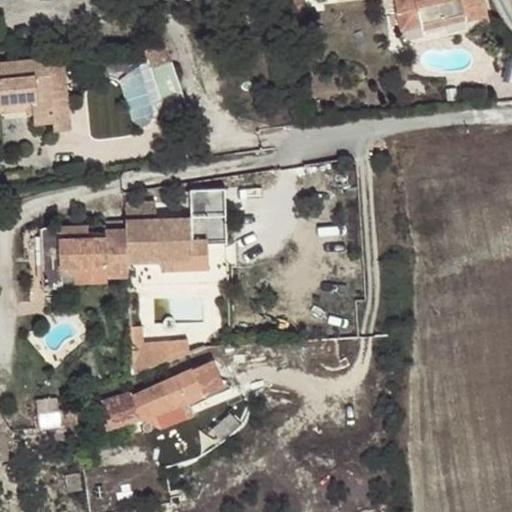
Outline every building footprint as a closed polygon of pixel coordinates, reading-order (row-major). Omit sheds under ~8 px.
[(395,0),(402,28),(421,24),(465,13),(466,19),(467,21),(489,15),(485,0),(395,0)] [(465,13),(421,24),(423,30),(466,19),(465,13)] [(134,119),(159,114),(155,96),(182,90),(174,53),(122,65),(134,119)] [(57,95),(68,94),(64,56),(47,57),(49,73),(55,72),(57,95)] [(47,57),(0,62),(0,103),(32,101),(34,117),(34,124),(52,121),(53,132),(71,130),(68,94),(57,95),(55,72),(49,73),(47,57)] [(32,101),(0,103),(0,112),(26,109),(27,117),(34,117),(32,101)] [(2,174),(3,183),(23,180),(22,172),(2,174)] [(126,230),(127,264),(160,262),(194,261),(193,242),(206,241),(207,244),(228,244),(227,216),(126,219),(126,230)] [(105,220),(105,230),(126,230),(126,219),(105,220)] [(59,225),(59,227),(60,238),(88,237),(88,224),(59,225)] [(59,227),(44,227),(46,290),(61,289),(61,269),(71,269),(106,268),(107,278),(128,276),(127,264),(126,230),(105,230),(105,237),(88,237),(60,238),(59,227)] [(160,262),(161,272),(208,270),(207,244),(206,241),(193,242),(194,261),(160,262)] [(71,269),(72,285),(107,284),(107,278),(106,268),(71,269)] [(131,374),(187,353),(186,345),(141,346),(141,329),(130,329),(131,374)] [(224,387),(213,360),(133,394),(132,391),(102,402),(108,422),(101,424),(103,431),(139,418),(160,428),(162,428),(155,413),(188,401),(224,387)] [(80,422),(79,405),(61,406),(61,395),(39,396),(41,425),(80,422)] [(155,413),(162,428),(194,415),(188,401),(155,413)] [(79,473),(65,477),(68,491),(80,489),(79,473)]
